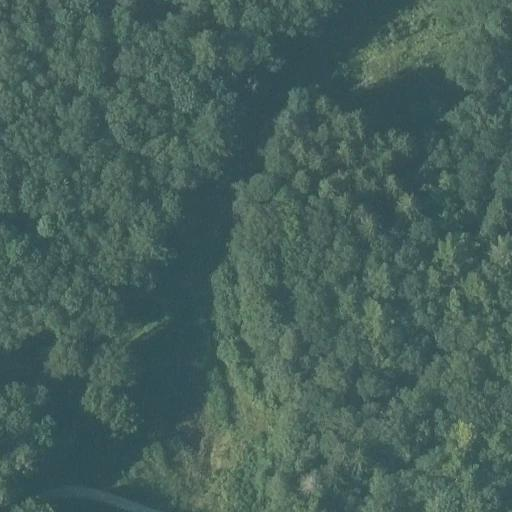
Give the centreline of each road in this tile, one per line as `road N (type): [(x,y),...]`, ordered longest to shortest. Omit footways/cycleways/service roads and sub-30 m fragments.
road 1 (track): [(377,65),(267,129),(166,308),(84,395)]
road 2 (track): [(201,252),(216,344),(239,413),(511,398)]
